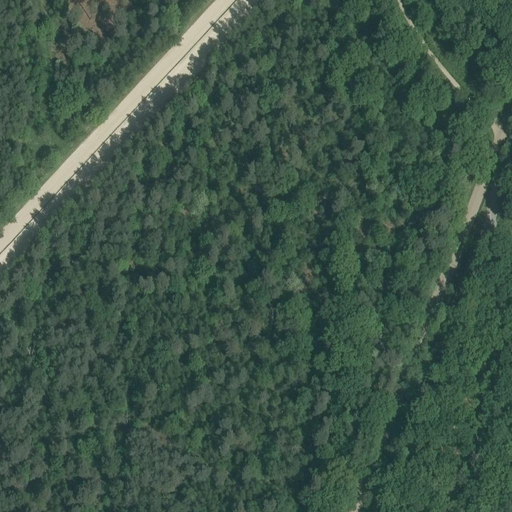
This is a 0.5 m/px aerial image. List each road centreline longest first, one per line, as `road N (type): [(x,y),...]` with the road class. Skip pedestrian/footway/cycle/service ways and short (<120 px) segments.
road 1 (track): [(404,11),(352,73),(274,98),(259,111),(254,156),(236,169),(123,201),(102,241),(57,269),(0,339)]
road 2 (unknown): [(362,511),(511,114)]
road 3 (track): [(489,225),(377,511)]
road 4 (unknown): [(397,0),(455,89),(506,127)]
